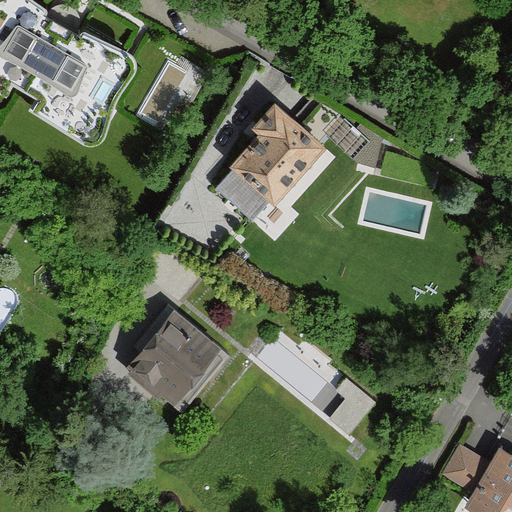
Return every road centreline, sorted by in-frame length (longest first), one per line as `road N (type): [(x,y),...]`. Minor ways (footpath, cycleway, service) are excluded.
road 1 (residential): [(202,0),(511,180)]
road 2 (residential): [(395,511),(511,317)]
